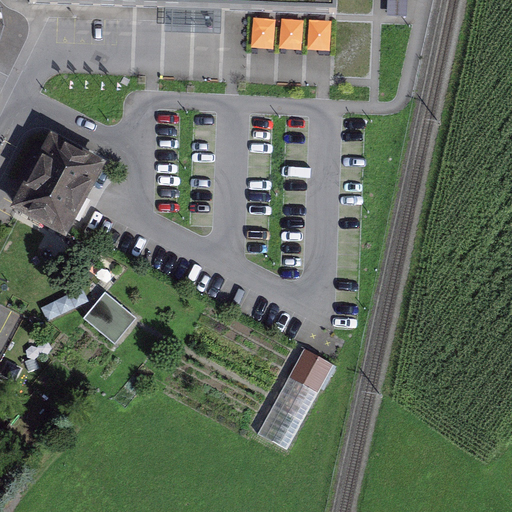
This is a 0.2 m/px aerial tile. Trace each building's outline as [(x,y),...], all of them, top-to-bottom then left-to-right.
[(33,0),(33,5),(335,15),(335,0),(33,0)] [(406,0),(387,0),(387,15),(406,16),(406,0)] [(12,210),(62,239),(103,168),(52,139),(12,210)] [(106,295),(83,321),(115,349),(138,322),(106,295)] [(304,354),(260,435),(288,450),(332,369),(304,354)]
